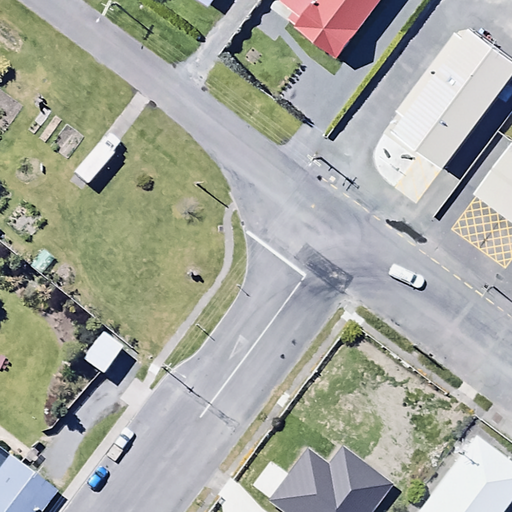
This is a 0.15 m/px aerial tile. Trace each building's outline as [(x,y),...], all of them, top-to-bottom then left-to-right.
[(206,26),(223,0),(168,0),(206,26)] [(291,0),(280,16),(294,26),(285,39),(337,77),(392,0),(291,0)] [(511,57),(467,23),(381,138),(441,182),(511,87),(511,57)] [(511,143),(474,193),(511,221),(511,143)] [(135,247),(36,182),(0,235),(99,301),(135,247)] [(95,388),(114,362),(93,346),(73,372),(95,388)] [(334,511),(403,418),(341,373),(250,499),(268,511),(334,511)] [(511,486),(465,451),(417,511),(501,511),(511,499),(511,486)] [(0,462),(0,511),(52,511),(59,503),(0,462)]
